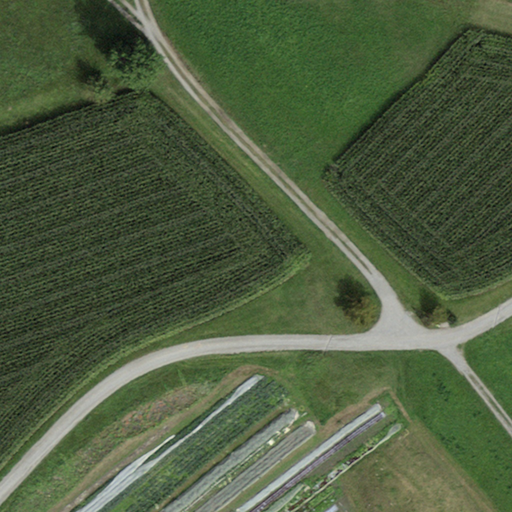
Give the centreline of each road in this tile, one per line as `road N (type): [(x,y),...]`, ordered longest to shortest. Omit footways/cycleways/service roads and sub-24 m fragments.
road 1 (track): [(0,496),(93,397),(147,363),(214,347),(443,343)]
road 2 (track): [(413,344),(376,282),(115,0)]
